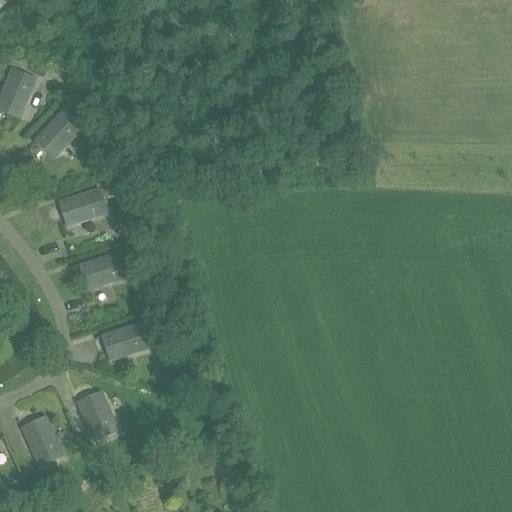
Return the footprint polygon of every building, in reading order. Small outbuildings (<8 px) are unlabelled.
[(0,103),(0,111),(19,120),(36,81),(13,72),(0,103)] [(76,91),(67,101),(72,106),(81,96),(76,91)] [(36,143),(54,159),(82,129),(65,112),(36,143)] [(133,192),(130,182),(120,185),(115,187),(118,197),(123,195),(133,192)] [(60,205),(68,228),(107,215),(100,192),(60,205)] [(81,268),(88,291),(128,279),(120,256),(81,268)] [(175,338),(171,325),(158,329),(162,342),(175,338)] [(103,339),(111,362),(150,349),(143,326),(103,339)] [(79,404),(95,442),(118,433),(101,395),(79,404)] [(23,429),(41,468),(63,458),(45,420),(23,429)] [(168,440),(156,446),(160,456),(172,450),(168,440)]
